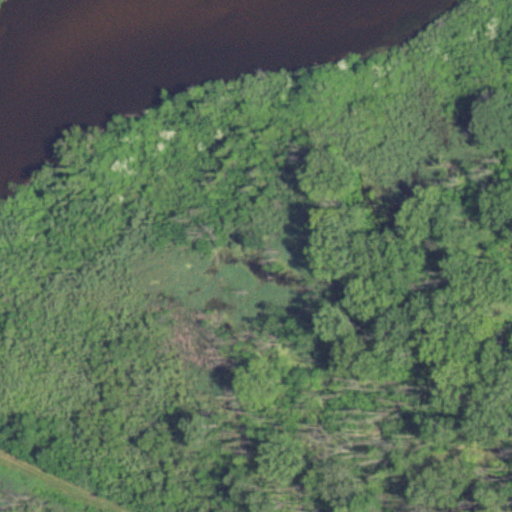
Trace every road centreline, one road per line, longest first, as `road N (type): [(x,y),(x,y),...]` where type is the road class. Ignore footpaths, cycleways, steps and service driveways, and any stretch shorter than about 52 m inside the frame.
road 1 (residential): [(511,7),(429,64),(246,119),(196,153),(63,353),(0,356)]
road 2 (residential): [(63,353),(279,511)]
